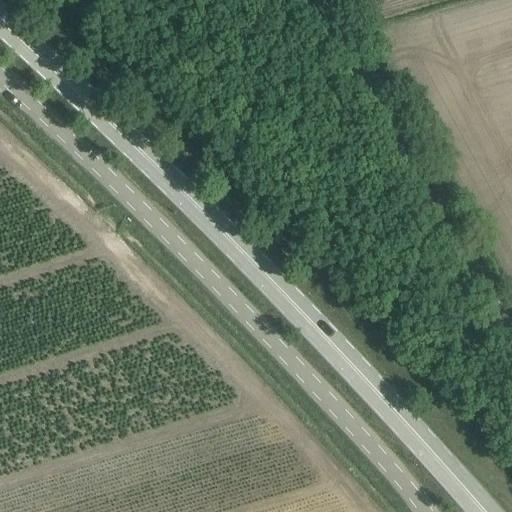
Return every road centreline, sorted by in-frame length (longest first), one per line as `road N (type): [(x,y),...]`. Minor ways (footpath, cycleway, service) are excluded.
road 1 (primary): [(481,511),(366,383),(0,23)]
road 2 (unclassified): [(423,511),(237,305),(0,76)]
road 3 (unclassified): [(511,340),(323,0)]
